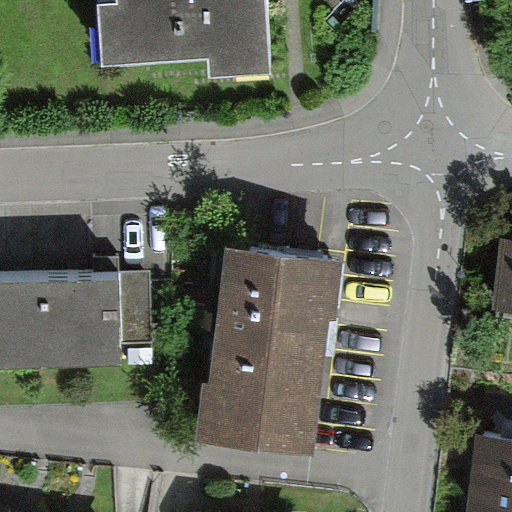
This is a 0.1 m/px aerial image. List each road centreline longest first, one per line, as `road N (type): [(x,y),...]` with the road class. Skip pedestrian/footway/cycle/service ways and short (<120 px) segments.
road 1 (residential): [(0,167),(435,145)]
road 2 (residential): [(0,438),(90,437),(408,463)]
road 3 (residential): [(435,145),(408,463)]
road 4 (residential): [(430,0),(435,145)]
